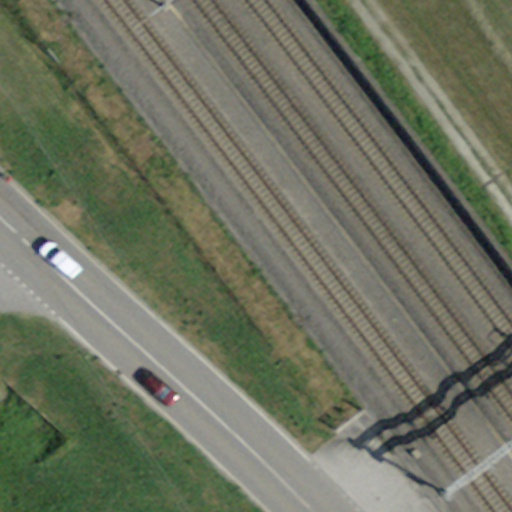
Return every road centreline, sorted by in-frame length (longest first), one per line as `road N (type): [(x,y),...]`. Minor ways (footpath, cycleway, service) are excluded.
road 1 (unclassified): [(310,511),(217,415),(0,219)]
road 2 (track): [(511,221),(345,0)]
